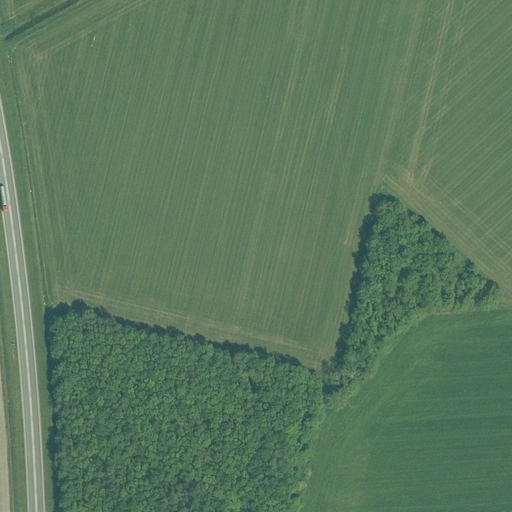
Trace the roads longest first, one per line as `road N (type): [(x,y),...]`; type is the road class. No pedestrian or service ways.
road 1 (trunk): [(34,511),(32,417),(0,150)]
road 2 (track): [(302,511),(332,380)]
